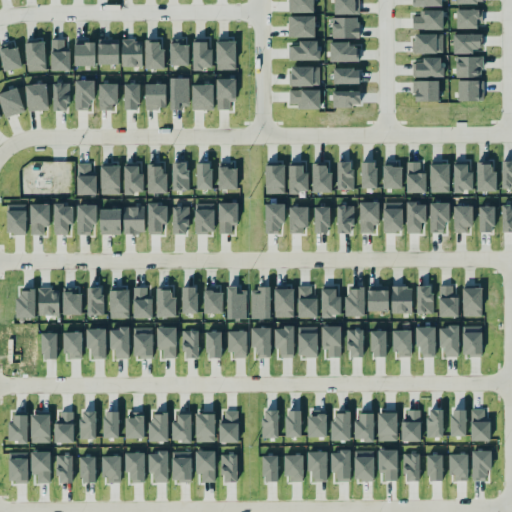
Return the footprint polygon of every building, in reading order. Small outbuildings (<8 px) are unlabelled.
[(313,12),(313,0),(288,0),(288,12),(313,12)] [(333,0),(333,14),(358,14),(358,0),(333,0)] [(477,9),(455,9),(456,28),(477,28),(477,9)] [(442,10),(419,10),(419,16),(412,16),(412,29),(442,29),(442,10)] [(314,37),(314,15),(289,15),(289,37),(314,37)] [(331,17),(331,38),(358,38),(358,17),(331,17)] [(413,52),(442,53),(442,34),(414,33),(413,52)] [(452,51),(480,52),(480,34),(453,33),(452,51)] [(118,38),(97,38),(97,64),(118,64),(118,38)] [(162,68),(163,39),(144,38),(144,68),(162,68)] [(188,65),(187,38),(169,38),(169,65),(188,65)] [(192,70),(203,70),(203,66),(210,66),(210,38),(192,38),(192,70)] [(50,70),(69,70),(68,39),(49,39),(50,70)] [(121,66),(141,66),(141,39),(121,40),(121,66)] [(95,65),(94,40),(73,41),(74,65),(95,65)] [(216,40),(215,69),(235,69),(235,41),(216,40)] [(319,40),(298,40),(298,45),(291,45),(290,59),(319,60),(319,40)] [(44,41),(25,42),(26,70),(45,70),(44,41)] [(329,61),(359,61),(359,45),(349,45),(349,41),(329,41),(329,61)] [(21,67),(17,45),(0,47),(0,55),(2,70),(21,67)] [(455,77),(482,77),(481,56),(455,56),(455,77)] [(415,77),(443,76),(443,57),(422,57),(422,62),(415,62),(415,77)] [(291,86),(319,85),(319,66),(291,66),(291,86)] [(359,83),(359,68),(333,68),(332,82),(359,83)] [(187,77),(169,78),(170,108),(187,108),(187,77)] [(216,78),(215,109),(229,109),(229,101),(235,101),(235,78),(216,78)] [(94,80),(75,80),(74,109),(89,109),(89,100),(94,100),(94,80)] [(438,80),(413,80),(413,101),(438,101),(438,80)] [(457,80),(457,100),(483,100),(482,80),(457,80)] [(26,110),(47,109),(47,83),(25,84),(26,110)] [(68,110),(67,83),(52,83),(53,110),(68,110)] [(117,83),(99,83),(98,109),(116,110),(117,83)] [(123,84),(124,110),(139,109),(139,83),(123,84)] [(144,83),(145,109),(165,108),(165,83),(144,83)] [(212,84),(191,84),(191,110),(213,109),(212,84)] [(24,111),(17,87),(0,92),(0,103),(4,117),(24,111)] [(319,109),(319,89),(288,89),(288,104),(298,104),(298,109),(319,109)] [(332,107),(360,106),(359,90),(332,91),(332,107)] [(511,188),(511,160),(501,160),(500,188),(511,188)] [(352,189),(353,162),(337,161),(336,189),(352,189)] [(382,187),(401,188),(402,167),(392,166),(392,161),(382,161),(382,187)] [(406,192),(424,192),(424,161),(406,161),(406,192)] [(453,191),(472,190),(471,161),(452,161),(453,191)] [(123,163),(124,193),(143,193),(142,162),(123,163)] [(188,190),(187,162),(171,162),(172,190),(188,190)] [(196,189),(211,188),(211,162),(196,163),(196,189)] [(360,188),(375,188),(375,162),(361,162),(360,188)] [(476,191),(494,191),(495,162),(476,162),(476,191)] [(96,194),(96,172),(90,172),(90,163),(76,163),(76,194),(96,194)] [(166,192),(166,163),(146,163),(146,192),(166,192)] [(311,191),(331,191),(331,172),(326,172),(326,163),(311,163),(311,191)] [(284,164),(264,165),(265,193),(285,193),(284,164)] [(287,165),(288,192),(308,192),(308,172),(303,172),(302,164),(287,165)] [(448,192),(448,164),(429,164),(429,192),(448,192)] [(119,165),(100,165),(100,194),(119,193),(119,165)] [(237,188),(237,167),(218,167),(218,189),(237,188)] [(217,202),(218,233),(231,233),(231,225),(238,225),(237,202),(217,202)] [(373,233),(373,225),(378,225),(378,202),(359,202),(359,233),(373,233)] [(402,231),(401,202),(382,202),(382,232),(402,231)] [(406,202),(405,232),(421,232),(421,223),(425,223),(425,202),(406,202)] [(447,202),(429,202),(429,233),(447,233),(447,202)] [(30,204),(30,235),(44,235),(44,226),(49,226),(49,204),(47,204),(47,203),(43,203),(43,204),(30,204)] [(167,204),(147,203),(147,233),(161,234),(162,225),(166,225),(167,204)] [(194,203),(194,233),(213,233),(213,203),(194,203)] [(283,203),(264,203),(265,232),(284,232),(283,203)] [(25,204),(5,204),(6,234),(26,233),(25,204)] [(73,224),(72,204),(53,204),(53,234),(68,234),(68,224),(73,224)] [(96,204),(77,204),(76,234),(92,234),(92,224),(95,224),(96,204)] [(511,204),(501,204),(501,232),(511,232),(511,204)] [(337,233),(353,232),(352,205),(336,205),(337,233)] [(470,205),(453,205),(453,232),(471,232),(470,205)] [(478,206),(479,232),(494,231),(493,205),(478,206)] [(144,233),(143,206),(122,207),(123,233),(144,233)] [(187,206),(171,206),(172,234),(188,233),(187,206)] [(307,206),(288,207),(288,231),(308,231),(307,206)] [(329,206),(313,207),(314,233),(329,232),(329,206)] [(120,208),(99,209),(99,234),(120,234),(120,208)] [(367,310),(388,311),(388,286),(367,285),(367,310)] [(416,285),(416,313),(432,313),(432,285),(416,285)] [(457,317),(457,285),(438,285),(438,316),(457,317)] [(150,317),(151,287),(132,286),(132,317),(150,317)] [(196,313),(197,287),(182,286),(181,313),(196,313)] [(203,313),(222,313),(221,286),(203,286),(203,313)] [(298,317),(316,317),(316,286),(297,286),(298,317)] [(391,313),(411,313),(411,286),(390,287),(391,313)] [(34,317),(35,287),(16,287),(15,317),(34,317)] [(102,315),(103,287),(87,287),(86,314),(102,315)] [(155,287),(156,317),(175,316),(174,287),(155,287)] [(245,287),(226,288),(227,319),(246,318),(245,287)] [(58,315),(58,288),(38,288),(38,315),(58,315)] [(62,314),(80,314),(81,288),(62,288),(62,314)] [(109,317),(128,317),(128,288),(109,288),(109,317)] [(269,288),(250,288),(250,319),(270,318),(269,288)] [(273,288),(274,317),(293,317),(293,288),(273,288)] [(320,316),(340,316),(340,296),(335,296),(335,288),(321,288),(320,316)] [(364,316),(363,288),(345,288),(345,316),(364,316)] [(481,288),(462,288),(462,316),(481,316),(481,288)] [(340,357),(341,326),(321,325),(320,348),(327,348),(327,357),(340,357)] [(462,355),(482,355),(481,325),(462,325),(462,355)] [(273,326),(274,347),(279,347),(279,357),(293,357),(293,326),(273,326)] [(317,326),(297,326),(298,356),(317,356),(317,326)] [(434,326),(415,327),(415,347),(420,346),(420,356),(435,356),(434,326)] [(458,326),(438,326),(439,347),(444,347),(444,356),(459,356),(458,326)] [(128,327),(109,327),(109,348),(114,348),(114,358),(129,358),(128,327)] [(152,357),(152,327),(133,327),(133,357),(152,357)] [(162,358),(176,357),(175,327),(156,327),(156,349),(162,349),(162,358)] [(270,327),(251,327),(251,347),(256,347),(256,357),(270,357),(270,327)] [(105,358),(105,328),(87,328),(87,358),(105,358)] [(198,358),(198,329),(183,329),(182,357),(198,358)] [(362,329),(347,329),(347,356),(363,356),(362,329)] [(410,329),(391,330),(392,354),(411,354),(410,329)] [(385,330),(370,330),(371,357),(386,356),(385,330)] [(21,359),(21,331),(36,331),(36,359),(21,359)] [(82,332),(63,331),(62,356),(81,357),(82,332)] [(221,331),(205,332),(206,358),(221,357),(221,331)] [(227,355),(246,356),(246,331),(227,331),(227,355)] [(57,333),(41,332),(41,358),(56,358),(57,333)] [(311,409),(330,409),(330,434),(311,434),(311,409)] [(427,436),(427,409),(446,409),(446,436),(427,436)] [(81,410),(99,410),(99,438),(81,438),(81,410)] [(261,410),(281,410),(281,437),(261,437),(261,410)] [(334,439),(334,410),(354,410),(354,439),(334,439)] [(381,410),(399,410),(399,438),(381,438),(381,410)] [(404,437),(405,410),(422,410),(422,437),(404,437)] [(453,410),(470,410),(470,434),(453,434),(453,410)] [(474,440),(474,410),(487,410),(487,421),(493,421),(493,440),(474,440)] [(57,411),(76,412),(76,441),(57,441),(57,411)] [(105,437),(105,411),(123,411),(123,437),(105,437)] [(222,442),(222,411),(241,411),(240,442),(222,442)] [(286,436),(286,411),(305,411),(305,436),(286,436)] [(360,439),(361,411),(377,411),(377,439),(360,439)] [(130,437),(130,412),(145,412),(145,437),(130,437)] [(152,412),(170,412),(170,438),(152,438),(152,412)] [(177,412),(194,412),(194,439),(177,439),(177,412)] [(197,412),(217,412),(217,442),(197,442),(197,412)] [(34,413),(52,413),(52,441),(34,441),(34,413)] [(12,442),(12,414),(29,414),(29,442),(12,442)] [(385,481),(385,473),(381,473),(381,450),(400,450),(400,481),(385,481)] [(153,482),(153,451),(170,451),(170,482),(153,482)] [(176,481),(176,451),(193,451),(193,481),(176,481)] [(201,481),(201,451),(217,451),(217,481),(201,481)] [(311,480),(311,451),(330,451),(330,480),(311,480)] [(334,480),(334,451),(353,451),(353,480),(334,480)] [(475,451),(495,451),(495,470),(491,470),(491,478),(475,478),(475,451)] [(35,484),(35,452),(53,452),(53,484),(35,484)] [(357,479),(358,452),(374,452),(374,479),(357,479)] [(12,480),(12,453),(28,453),(28,480),(12,480)] [(129,482),(129,453),(146,453),(146,482),(129,482)] [(406,480),(406,453),(422,453),(422,480),(406,480)] [(287,483),(287,454),(306,454),(306,483),(287,483)] [(430,480),(430,454),(445,454),(445,480),(430,480)] [(82,483),(82,455),(98,455),(98,483),(82,483)] [(104,482),(104,455),(124,455),(124,482),(104,482)] [(222,480),(222,455),(241,455),(240,480),(222,480)] [(452,455),(470,455),(470,480),(452,480),(452,455)] [(59,482),(59,456),(76,456),(76,482),(59,482)] [(264,481),(264,456),(282,456),(282,481),(264,481)]
